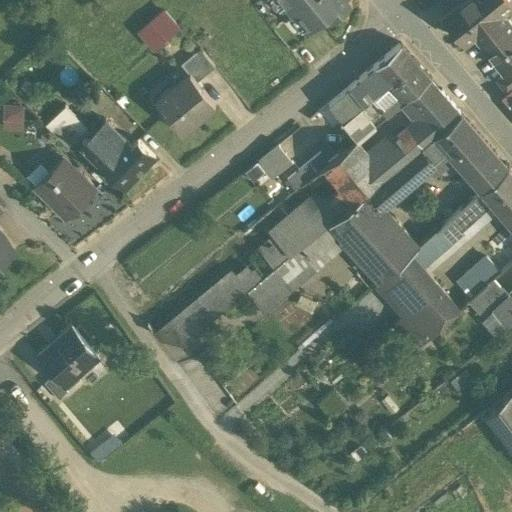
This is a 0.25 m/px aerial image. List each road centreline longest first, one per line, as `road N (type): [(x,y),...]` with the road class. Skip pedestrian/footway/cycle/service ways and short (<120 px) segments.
road 1 (residential): [(399,15),(0,330)]
road 2 (residential): [(511,148),(399,15)]
